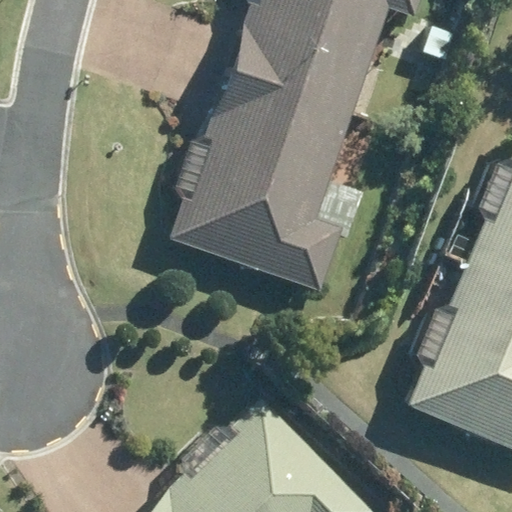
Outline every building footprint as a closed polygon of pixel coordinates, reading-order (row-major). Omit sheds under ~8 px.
[(247,4),(224,70),(351,116),(387,11),(411,19),(417,0),(239,0),(240,1),(247,4)] [(179,197),(165,238),(320,293),(339,237),(341,238),(358,193),(327,182),(351,116),(224,70),(199,142),(191,139),(172,194),(179,197)] [(511,149),(505,166),(496,163),(474,217),(481,219),(445,308),(438,305),(416,361),(422,364),(404,410),(498,447),(491,463),(511,470),(511,149)] [(135,511),(362,511),(368,507),(256,392),(135,511)] [(368,504),(376,511),(405,511),(408,509),(385,486),(368,504)]
